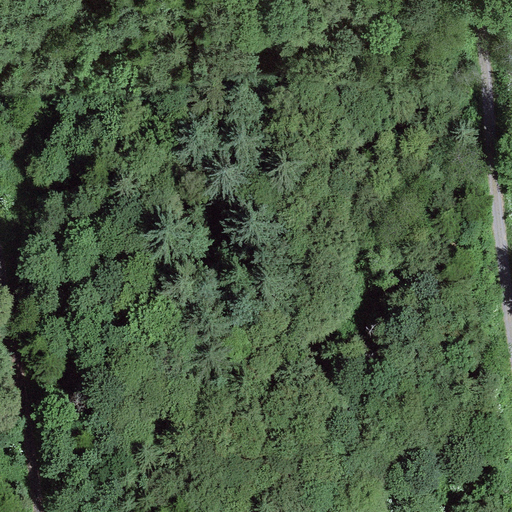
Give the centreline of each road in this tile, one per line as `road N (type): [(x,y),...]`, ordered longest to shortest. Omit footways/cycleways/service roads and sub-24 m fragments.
road 1 (track): [(511,294),(476,0)]
road 2 (track): [(0,237),(32,442),(33,511)]
